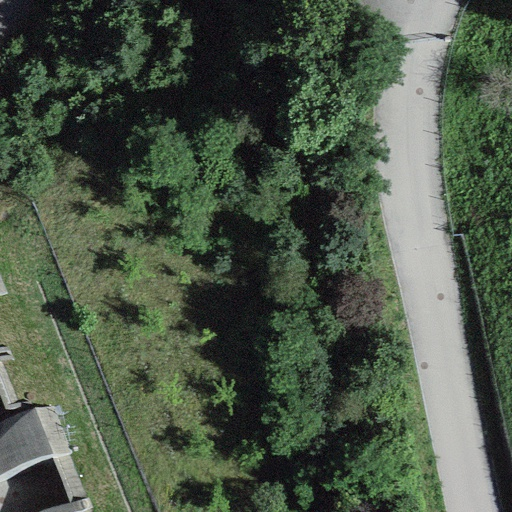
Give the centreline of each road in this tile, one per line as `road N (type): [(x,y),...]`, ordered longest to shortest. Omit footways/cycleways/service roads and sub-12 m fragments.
road 1 (trunk): [(0,375),(511,185)]
road 2 (residential): [(411,0),(402,120),(410,193),(475,511)]
